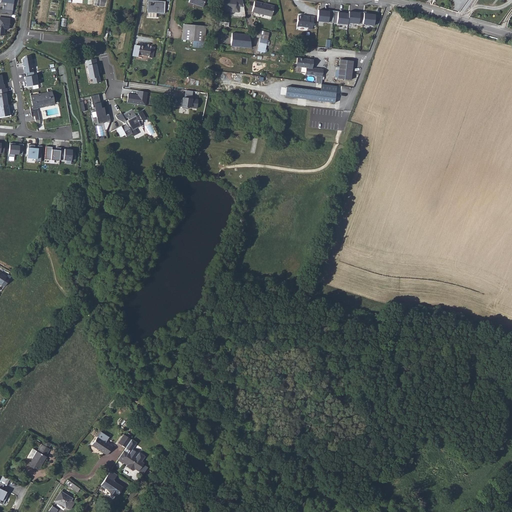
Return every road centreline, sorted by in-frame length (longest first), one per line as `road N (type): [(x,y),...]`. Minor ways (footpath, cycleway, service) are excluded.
road 1 (unknown): [(19,45),(61,62),(83,142)]
road 2 (residential): [(392,0),(511,35)]
road 3 (residential): [(22,33),(98,46),(113,90)]
